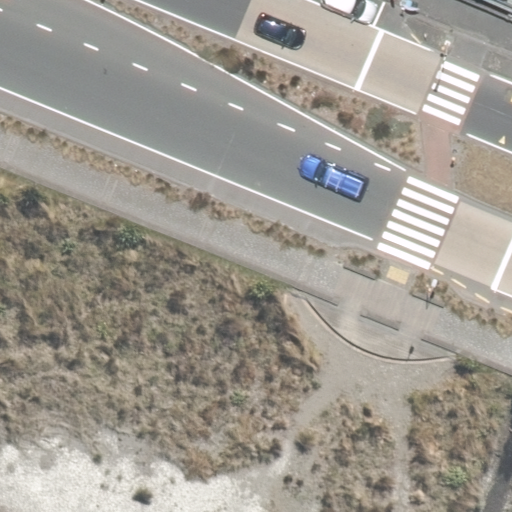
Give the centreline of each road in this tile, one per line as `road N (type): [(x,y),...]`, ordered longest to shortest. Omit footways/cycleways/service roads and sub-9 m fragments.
road 1 (primary): [(511,257),(0,45)]
road 2 (primary): [(226,0),(511,116)]
